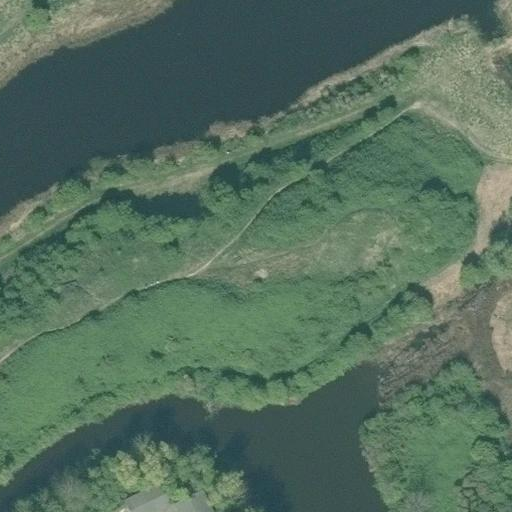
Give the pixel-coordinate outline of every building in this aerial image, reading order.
[(161,511),(170,507),(160,486),(151,490),(161,511)] [(150,511),(159,511),(161,511),(151,490),(142,494),(150,511)] [(139,511),(150,511),(142,494),(133,499),(139,511)] [(176,511),(194,511),(207,506),(202,494),(174,507),(176,511)] [(128,511),(139,511),(133,499),(124,503),(128,511)]
